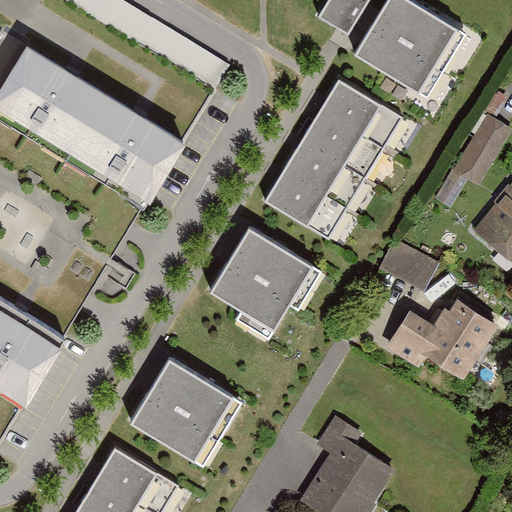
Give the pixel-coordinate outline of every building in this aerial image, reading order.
[(125,0),(63,0),(214,76),(227,51),(125,0)] [(350,32),(370,0),(333,0),(324,15),(350,32)] [(462,28),(418,0),(392,0),(361,50),(424,89),(462,28)] [(189,134),(31,42),(0,94),(0,97),(157,189),(189,134)] [(406,118),(343,78),(269,196),(332,235),(406,118)] [(511,133),(511,129),(491,117),(460,170),(482,183),(511,133)] [(511,188),(481,229),(511,253),(511,188)] [(318,261),(256,223),(217,285),(280,323),(318,261)] [(392,238),(381,267),(428,285),(439,256),(392,238)] [(66,336),(0,296),(0,373),(32,393),(66,336)] [(469,376),(502,322),(463,298),(455,310),(450,307),(439,324),(414,308),(391,345),(422,365),(430,352),(469,376)] [(239,392),(176,354),(138,417),(201,455),(239,392)] [(306,501),(325,511),(371,511),(399,467),(360,444),(366,434),(338,417),(321,445),(335,453),(306,501)] [(164,511),(183,482),(120,444),(78,511),(164,511)]
